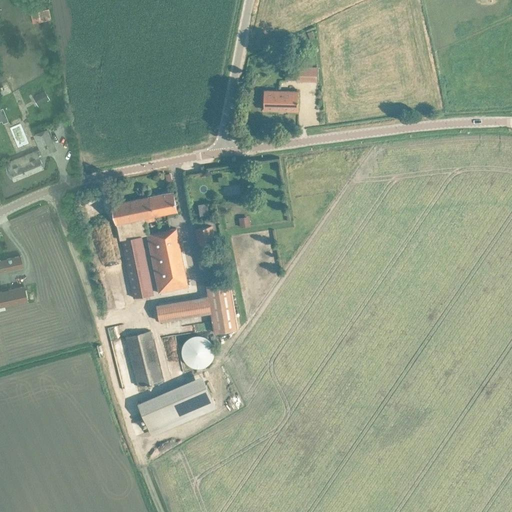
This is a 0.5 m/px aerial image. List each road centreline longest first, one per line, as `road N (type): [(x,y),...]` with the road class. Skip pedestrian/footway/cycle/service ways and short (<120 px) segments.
road 1 (unclassified): [(222,154),(416,126),(511,122)]
road 2 (unknown): [(52,191),(133,441)]
road 3 (unclassified): [(0,215),(88,179),(222,154)]
road 4 (unclassified): [(222,154),(251,0)]
